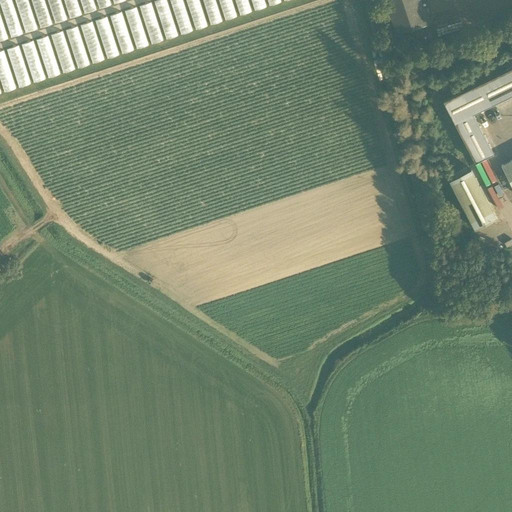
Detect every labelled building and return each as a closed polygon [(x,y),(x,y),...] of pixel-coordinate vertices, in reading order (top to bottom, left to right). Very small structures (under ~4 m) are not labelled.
[(12,0),(0,0),(0,3),(12,37),(24,32),(12,0)] [(29,0),(15,0),(25,31),(38,28),(29,0)] [(32,0),(40,26),(67,19),(61,0),(32,0)] [(70,28),(71,70),(234,16),(238,16),(233,0),(155,0),(154,0),(139,5),(124,10),(109,15),(95,19),(70,28)] [(81,0),(85,12),(97,9),(93,0),(81,0)] [(235,0),(240,15),(252,11),(249,0),(235,0)] [(251,0),(255,10),(267,6),(265,0),(251,0)] [(384,0),(396,36),(429,25),(420,0),(384,0)] [(0,9),(0,40),(8,38),(0,9)] [(34,81),(70,71),(70,51),(64,30),(52,33),(54,42),(54,52),(49,35),(37,38),(42,55),(42,64),(35,39),(23,43),(30,69),(30,67),(34,81)] [(19,86),(31,83),(21,44),(8,48),(19,86)] [(0,92),(16,88),(6,49),(0,50),(0,92)] [(440,93),(471,154),(489,145),(469,105),(511,82),(511,58),(511,56),(440,93)] [(511,185),(511,159),(502,165),(511,185)] [(472,169),(450,180),(476,230),(497,218),(472,169)]
